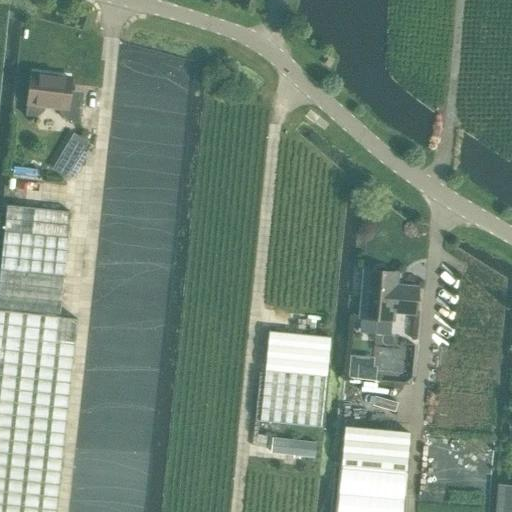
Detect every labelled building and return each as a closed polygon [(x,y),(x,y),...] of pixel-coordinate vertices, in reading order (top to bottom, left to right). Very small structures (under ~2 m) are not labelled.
[(67,97),(69,79),(28,75),(24,116),(34,117),(42,111),(43,107),(58,108),(58,113),(64,121),(78,123),(81,98),(67,97)] [(67,144),(82,153),(88,142),(74,134),(67,144)] [(53,169),(67,178),(73,167),(59,159),(53,169)] [(5,206),(3,231),(67,238),(69,213),(5,206)] [(67,238),(3,231),(0,258),(0,511),(54,511),(76,318),(59,317),(67,238)] [(398,286),(398,273),(386,273),(382,269),(379,268),(375,269),(373,271),(359,269),(356,319),(393,323),(394,315),(415,317),(418,288),(398,286)] [(329,337),(268,331),(259,422),(320,428),(329,337)] [(348,379),(356,380),(358,358),(350,357),(348,379)] [(340,466),(404,471),(408,433),(344,427),(340,466)] [(273,438),(271,453),(314,458),(316,442),(273,438)] [(511,511),(511,484),(497,483),(494,511),(511,511)]
